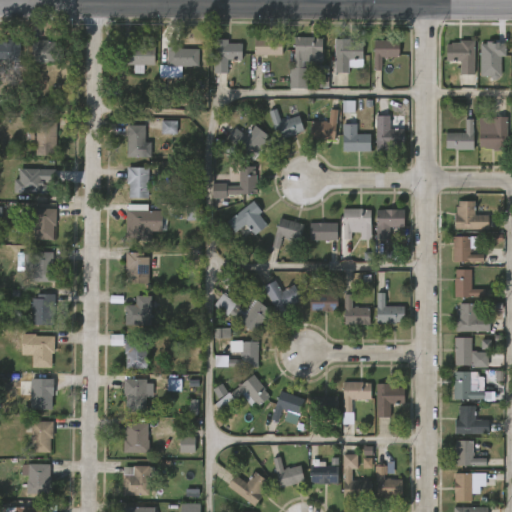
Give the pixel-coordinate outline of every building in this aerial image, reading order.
[(313,36),(313,38),(322,38),(322,53),(301,53),(301,67),(306,67),(305,87),(288,87),(288,67),(293,67),(293,36),(313,36)] [(274,37),(274,38),(281,38),(281,55),(253,55),(254,38),(274,37)] [(227,38),(227,43),(241,43),(240,59),(227,59),(226,73),(212,72),(213,38),(227,38)] [(348,38),(348,40),(356,40),(356,42),(362,42),(361,67),(348,66),(347,72),(333,72),(334,38),(348,38)] [(507,39),(507,70),(498,70),(498,56),(479,56),(479,40),(507,39)] [(14,40),(14,43),(22,43),(22,61),(0,61),(0,43),(2,43),(2,40),(14,40)] [(49,40),(49,42),(57,43),(57,45),(63,45),(62,64),(33,63),(33,40),(49,40)] [(377,70),(373,70),(373,40),(399,40),(399,57),(381,56),(381,70),(377,70)] [(473,40),(472,74),(458,74),(458,60),(444,60),(444,44),(449,44),(449,42),(458,42),(458,40),(473,40)] [(153,44),(153,65),(143,65),(142,72),(133,72),(133,64),(120,64),(121,44),(153,44)] [(198,48),(198,66),(166,65),(166,44),(180,44),(180,48),(198,48)] [(271,66),(271,48),(243,49),(244,66),(271,66)] [(296,77),(312,77),(311,48),(283,49),(284,73),(279,73),(279,100),(296,99),(296,77)] [(324,84),(338,84),(338,79),(352,78),(351,50),(323,50),(324,84)] [(21,73),(46,73),(46,52),(21,51),(21,73)] [(370,81),(371,68),(388,68),(388,51),(363,51),(362,81),(370,81)] [(0,71),(10,72),(10,53),(0,52),(0,71)] [(464,53),(435,52),(435,71),(449,71),(449,86),(463,86),(464,53)] [(231,54),(205,54),(205,84),(217,84),(217,69),(231,69),(231,54)] [(123,84),(133,85),(133,76),(144,76),(144,58),(116,57),(116,76),(123,77),(123,84)] [(170,89),(171,77),(188,78),(188,60),(157,59),(156,76),(149,76),(148,89),(170,89)] [(276,108),(280,121),(299,114),(304,131),(278,140),(268,111),(276,108)] [(337,109),(335,139),(310,138),(311,120),(326,120),(326,122),(329,122),(330,109),(337,109)] [(389,122),(389,129),(403,129),(403,149),(374,149),(374,115),(389,115),(389,122)] [(506,116),(506,150),(492,150),(492,148),(484,148),(484,146),(478,146),(478,118),(506,116)] [(293,143),(288,126),(269,132),(265,119),(258,121),(267,151),(293,143)] [(453,149),(446,149),(446,133),(465,133),(465,119),(473,119),(473,149),(453,149)] [(325,150),(326,120),(318,120),(318,133),(300,132),(300,149),(325,150)] [(55,145),(35,145),(36,121),(56,122),(55,145)] [(144,125),(144,142),(150,142),(150,157),(126,157),(126,125),(144,125)] [(268,136),(259,148),(261,149),(253,160),(226,139),(234,128),(245,136),(254,125),(268,136)] [(392,140),(379,140),(379,127),(364,127),(365,161),(392,160),(392,140)] [(462,130),(454,130),(454,144),(435,143),(434,160),(462,161),(462,130)] [(468,130),(468,160),(496,160),(496,130),(468,130)] [(167,131),(150,132),(150,146),(167,145),(167,131)] [(45,133),(25,133),(26,161),(46,160),(45,133)] [(352,152),(341,152),(341,134),(368,134),(368,152),(352,152)] [(345,135),(331,135),(331,162),(359,162),(359,145),(346,145),(345,135)] [(236,147),(223,139),(216,153),(245,169),(258,145),(242,137),(236,147)] [(134,153),(134,140),(116,141),(116,168),(140,168),(139,153),(134,153)] [(54,198),(34,198),(34,181),(43,181),(43,166),(59,166),(58,198),(54,198)] [(255,166),(255,194),(225,193),(225,198),(212,198),(212,183),(225,183),(225,186),(238,186),(238,167),(255,166)] [(147,172),(147,198),(128,197),(128,183),(125,183),(126,167),(147,167),(147,172)] [(217,205),(245,205),(245,177),(228,177),(228,197),(216,197),(217,205)] [(137,209),(138,178),(117,178),(116,209),(137,209)] [(216,209),(215,194),(201,194),(202,209),(216,209)] [(258,214),(266,225),(253,236),(245,225),(234,233),(226,222),(252,201),(261,212),(258,214)] [(474,201),(474,215),(488,215),(488,229),(454,229),(454,214),(456,214),(456,206),(458,206),(458,201),(474,201)] [(55,215),(55,226),(52,226),(52,240),(32,240),(33,208),(55,209),(55,215)] [(362,209),(362,210),(370,210),(370,226),(350,226),(350,238),(343,238),(342,209),(362,209)] [(380,238),(375,238),(375,209),(403,209),(403,226),(388,226),(388,238),(380,238)] [(150,240),(124,240),(125,223),(127,223),(127,210),(161,210),(159,229),(150,229),(150,240)] [(214,232),(223,244),(235,235),(243,246),(256,237),(248,225),(251,223),(243,212),(214,232)] [(477,240),(477,226),(464,226),(463,212),(444,212),(445,240),(477,240)] [(44,251),(45,216),(24,215),(23,250),(44,251)] [(303,225),(299,241),(281,236),(277,248),(270,246),(278,218),(303,225)] [(360,220),(332,220),(332,250),(340,250),(340,243),(349,243),(349,250),(359,250),(360,220)] [(365,250),(379,250),(379,238),(393,238),(393,221),(365,221),(365,250)] [(321,240),(308,240),(308,223),(335,223),(335,240),(321,240)] [(290,251),(292,234),(267,230),(262,258),(269,260),(271,248),(290,251)] [(326,251),(326,234),(298,234),(298,251),(326,251)] [(469,249),(469,255),(482,255),(482,261),(452,261),(452,237),(476,237),(476,249),(469,249)] [(442,272),(472,274),(472,265),(459,265),(459,259),(465,259),(466,248),(443,247),(442,272)] [(147,268),(147,283),(126,282),(126,268),(124,268),(125,251),(142,252),(142,258),(147,258),(147,268)] [(51,258),(51,266),(54,266),(54,281),(28,280),(28,269),(23,269),(23,252),(52,252),(51,258)] [(42,262),(14,264),(15,282),(23,281),(23,293),(44,292),(42,262)] [(138,268),(127,268),(127,263),(115,263),(115,293),(138,293),(138,268)] [(471,270),(471,287),(485,287),(485,296),(454,296),(453,277),(455,277),(455,270),(471,270)] [(274,280),(281,292),(293,284),(302,299),(289,306),(291,309),(278,317),(261,288),(274,280)] [(443,307),(473,308),(474,300),(460,300),(460,280),(444,280),(443,307)] [(250,299),(268,325),(291,309),(282,296),(271,303),(263,291),(250,299)] [(384,293),(384,306),(403,306),(403,322),(376,323),(376,292),(384,293)] [(221,293),(235,303),(236,302),(243,307),(251,296),(268,309),(253,332),(227,314),(226,315),(213,305),(221,293)] [(320,310),(309,310),(309,293),(336,293),(336,310),(320,310)] [(52,324),(30,324),(31,298),(36,298),(36,294),(54,294),(52,324)] [(351,294),(351,307),(353,307),(353,306),(369,307),(369,324),(344,324),(344,294),(351,294)] [(149,325),(123,325),(124,305),(134,305),(134,296),(150,296),(149,325)] [(365,334),(393,334),(393,317),(373,317),(373,303),(365,303),(365,334)] [(476,303),(476,318),(489,318),(489,331),(455,331),(455,317),(457,317),(457,303),(476,303)] [(243,343),(259,321),(242,309),(233,321),(211,305),(203,314),(243,343)] [(326,322),(326,305),(298,306),(299,322),(326,322)] [(358,336),(359,318),(341,318),(341,305),(333,305),(333,335),(358,336)] [(43,336),(44,306),(21,306),(20,335),(43,336)] [(114,336),(140,336),(140,310),(124,310),(124,315),(114,316),(114,336)] [(478,342),(478,328),(465,328),(465,315),(446,314),(446,342),(478,342)] [(53,344),(52,353),(50,353),(50,368),(30,367),(31,355),(20,354),(20,333),(34,333),(34,336),(53,336),(53,344)] [(147,337),(146,368),(125,368),(126,354),(124,354),(124,337),(147,337)] [(471,365),(454,365),(454,337),(471,337),(471,365)] [(256,351),(256,367),(213,367),(213,355),(227,356),(227,359),(240,360),(240,357),(238,357),(238,353),(240,353),(228,352),(228,341),(256,342),(256,351)] [(42,346),(19,346),(18,378),(42,378),(42,346)] [(460,348),(443,348),(443,377),(477,377),(477,362),(460,362),(460,348)] [(136,380),(137,349),(115,349),(114,379),(136,380)] [(203,377),(247,378),(247,352),(230,352),(229,368),(203,368),(203,377)] [(483,384),(484,399),(453,399),(453,371),(476,371),(476,384),(483,384)] [(265,391),(269,397),(257,407),(256,405),(252,408),(241,394),(235,399),(236,401),(221,413),(214,404),(253,374),(266,390),(265,391)] [(144,379),(144,410),(124,410),(124,395),(122,395),(122,378),(144,379)] [(50,410),(28,410),(29,379),(52,379),(50,410)] [(362,382),(370,383),(370,399),(351,399),(351,413),(342,413),(342,382),(362,382)] [(389,383),(389,385),(398,385),(398,387),(403,387),(403,404),(389,404),(389,418),(374,417),(374,383),(389,383)] [(209,422),(236,403),(246,417),(259,407),(243,386),(203,414),(209,422)] [(135,390),(114,390),(113,422),(135,422),(135,390)] [(156,402),(170,402),(170,390),(156,390),(156,402)] [(305,399),(299,415),(288,411),(287,413),(282,409),(277,422),(270,420),(281,391),(305,399)] [(340,410),(360,409),(359,392),(331,393),(332,422),(341,422),(340,410)] [(314,413),(309,413),(309,396),(337,396),(337,413),(314,413)] [(379,428),(379,414),(393,413),(393,396),(365,396),(365,428),(379,428)] [(289,424),(293,408),(267,403),(261,431),(268,432),(270,420),(289,424)] [(475,405),(475,419),(488,419),(488,434),(454,434),(454,419),(458,419),(458,405),(475,405)] [(326,407),(299,407),(299,421),(326,421),(326,407)] [(463,416),(447,416),(448,430),(443,430),(444,444),(477,444),(477,430),(464,431),(463,416)] [(49,453),(29,453),(30,422),(51,422),(51,438),(49,438),(49,453)] [(147,423),(148,453),(122,452),(122,439),(124,439),(125,423),(147,423)] [(331,424),(332,434),(342,434),(342,423),(331,424)] [(41,432),(21,432),(21,463),(41,463),(41,432)] [(137,464),(138,434),(114,434),(114,463),(137,464)] [(472,440),(472,458),(486,458),(486,466),(455,466),(455,440),(472,440)] [(183,447),(168,447),(169,464),(183,463),(183,447)] [(475,469),(462,469),(462,451),(444,451),(444,476),(475,477),(475,469)] [(351,469),(351,481),(370,481),(370,497),(361,497),(361,499),(342,499),(342,454),(356,455),(356,469),(351,469)] [(279,457),(282,470),(288,467),(288,468),(299,465),(304,481),(279,488),(271,459),(279,457)] [(48,460),(48,478),(51,478),(51,495),(26,495),(26,464),(40,464),(40,460),(48,460)] [(346,465),(332,465),(333,507),(360,506),(360,491),(341,491),(340,479),(346,479),(346,465)] [(147,495),(121,495),(122,467),(148,466),(147,495)] [(322,483),(309,484),(309,466),(337,466),(337,483),(322,483)] [(289,476),(272,480),(269,467),(261,469),(269,498),(293,492),(289,476)] [(384,467),(384,480),(389,479),(389,480),(402,480),(402,497),(376,497),(376,473),(373,473),(373,467),(384,467)] [(360,478),(360,468),(351,468),(352,478),(360,478)] [(267,482),(264,486),(266,487),(260,495),(262,496),(254,507),(226,487),(235,475),(246,483),(254,472),(267,482)] [(470,501),(454,501),(453,473),(500,472),(500,481),(470,481),(470,501)] [(40,475),(11,475),(11,486),(16,486),(16,504),(40,504),(40,475)] [(365,508),(391,507),(390,489),(374,490),(373,476),(365,477),(365,508)] [(138,506),(138,488),(144,488),(143,477),(112,477),(112,506),(138,506)] [(326,477),(299,478),(299,495),(326,494),(326,477)] [(237,511),(246,511),(259,494),(244,483),(236,494),(224,485),(216,497),(237,511)] [(460,511),(460,504),(468,504),(469,497),(474,497),(475,484),(443,484),(443,511),(460,511)] [(198,511),(179,511),(179,503),(198,503),(198,511)]
